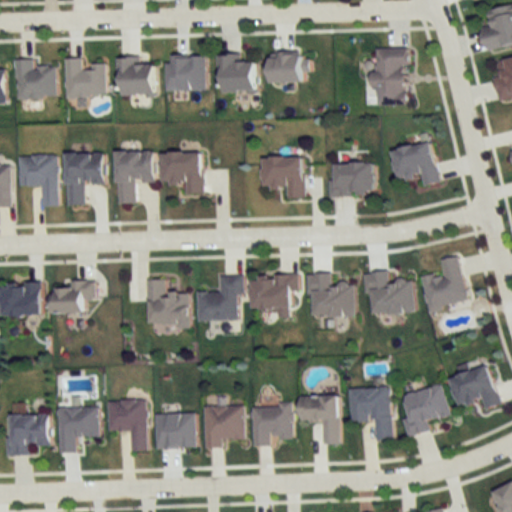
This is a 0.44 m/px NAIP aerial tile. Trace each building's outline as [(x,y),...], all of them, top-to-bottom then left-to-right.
[(490,10),(494,26),(484,29),(490,51),(511,45),(511,9),(511,5),(490,10)] [(376,48),(376,87),(379,87),(379,105),(409,105),(410,48),(376,48)] [(305,82),(305,54),(272,54),(272,82),(305,82)] [(169,90),(208,90),(208,55),(169,55),(169,90)] [(221,55),(221,92),(258,92),(258,62),(242,62),(242,55),(221,55)] [(157,94),(157,63),(142,63),(142,56),(119,57),(120,95),(157,94)] [(68,58),(68,97),(109,97),(109,64),(85,64),(85,58),(68,58)] [(511,58),(500,61),(503,76),(495,78),(500,100),(511,97),(511,58)] [(36,59),(19,59),(19,98),(58,98),(58,66),(36,66),(36,59)] [(441,182),(434,142),(394,149),(400,180),(422,176),(424,185),(441,182)] [(119,204),(138,203),(138,182),(157,181),(157,150),(119,151),(119,204)] [(206,193),(205,151),(164,152),(165,183),(186,182),(187,194),(206,193)] [(106,182),(106,153),(69,153),(69,205),(87,205),(87,182),(106,182)] [(22,185),(43,184),(44,205),(60,205),(60,155),(22,155),(22,185)] [(266,157),(266,189),(287,189),(287,198),(306,198),(306,157),(266,157)] [(333,195),(377,195),(376,162),(333,163),(333,195)] [(0,165),(0,206),(12,206),(12,165),(0,165)] [(423,276),(429,309),(468,302),(460,255),(441,259),(444,273),(423,276)] [(414,280),(391,282),(390,271),(369,272),(372,315),(416,312),(414,280)] [(333,273),(312,273),(313,317),(357,316),(357,284),(333,285),(333,273)] [(301,274),(254,275),(254,308),(277,308),(278,316),(292,316),(292,291),(301,291),(301,274)] [(200,320),(240,320),(239,293),(245,293),(245,275),(222,275),(222,292),(200,292),(200,320)] [(190,292),(167,292),(167,279),(149,280),(150,326),(191,326),(190,292)] [(96,281),(74,281),(74,287),(54,287),(54,313),(85,313),(85,299),(97,299),(96,281)] [(44,282),(5,282),(5,315),(44,315),(44,282)] [(463,407),(483,400),(486,410),(503,403),(489,365),(452,379),(463,407)] [(452,416),(445,385),(403,394),(412,435),(432,431),(429,421),(452,416)] [(395,440),(392,387),(352,389),(354,422),(377,420),(378,441),(395,440)] [(342,444),(341,395),(302,396),(302,422),(325,421),(325,444),(342,444)] [(110,431),(132,430),(132,451),(148,451),(148,400),(110,401),(110,431)] [(294,404),(254,405),(255,446),(272,445),(272,441),(295,441),(294,404)] [(206,406),(206,447),(224,447),(224,439),(246,439),(245,406),(206,406)] [(61,408),(61,452),(77,452),(77,436),(100,436),(100,408),(61,408)] [(197,413),(157,414),(158,448),(198,448),(197,413)] [(9,455),(33,455),(33,445),(51,445),(51,414),(9,414),(9,455)] [(511,511),(511,483),(495,492),(504,511),(511,511)]
